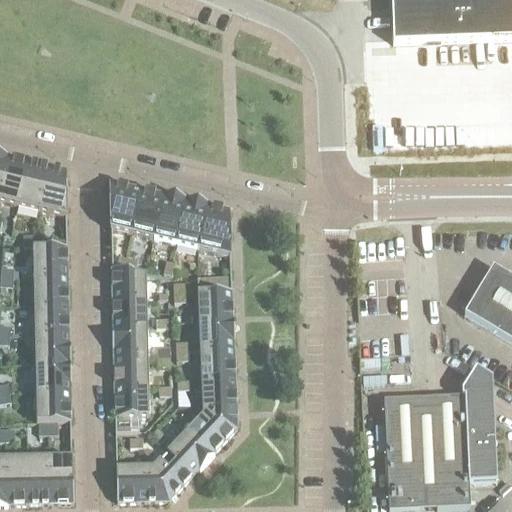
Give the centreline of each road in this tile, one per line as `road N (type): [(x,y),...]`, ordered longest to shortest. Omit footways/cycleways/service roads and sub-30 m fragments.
road 1 (residential): [(92,511),(85,158)]
road 2 (residential): [(335,210),(335,511)]
road 3 (residential): [(335,210),(328,72),(317,47),(285,21),(227,0)]
road 4 (residential): [(85,158),(335,210)]
road 5 (residential): [(511,199),(378,199),(335,210)]
